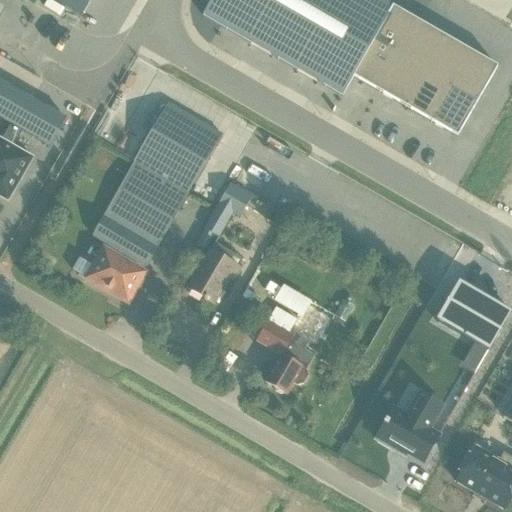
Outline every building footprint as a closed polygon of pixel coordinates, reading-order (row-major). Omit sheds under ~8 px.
[(51,0),(82,18),(92,0),(51,0)] [(212,0),(203,17),(343,97),(354,78),(458,138),(498,68),(378,0),(212,0)] [(0,81),(0,118),(11,125),(2,141),(14,147),(23,132),(51,148),(67,120),(0,81)] [(144,268),(146,269),(223,138),(169,106),(93,237),(137,263),(135,266),(104,249),(103,250),(105,251),(101,258),(99,257),(86,280),(111,295),(112,292),(130,303),(139,288),(137,287),(141,281),(142,282),(147,274),(142,271),(144,268)] [(0,139),(0,197),(8,202),(33,159),(14,147),(2,141),(0,139)] [(241,219),(254,198),(254,197),(232,184),(205,230),(196,245),(207,251),(215,237),(219,239),(233,214),(241,219)] [(243,260),(217,245),(215,244),(209,253),(188,290),(215,306),(229,280),(234,282),(241,268),(240,267),(243,260)] [(459,284),(437,322),(475,344),(479,347),(468,366),(477,372),(489,352),(511,314),(459,284)] [(324,318),(333,301),(303,285),(297,296),(289,292),(283,305),(292,310),(295,303),(324,318)] [(361,299),(352,316),(365,322),(373,305),(361,299)] [(308,370),(315,356),(306,350),(310,342),(296,333),(295,335),(289,332),(299,315),(279,304),(270,321),(257,342),(282,356),(268,384),(286,395),(294,384),(297,387),(304,384),(309,375),(308,370)] [(384,427),(377,439),(379,440),(378,443),(390,450),(392,447),(399,451),(407,457),(408,455),(424,464),(440,437),(429,431),(443,407),(420,394),(406,417),(394,410),(384,427)] [(476,449),(456,483),(505,511),(511,498),(511,458),(504,454),(499,462),(476,449)]
